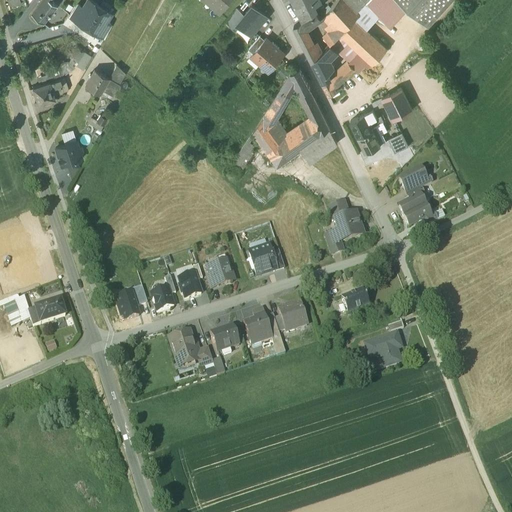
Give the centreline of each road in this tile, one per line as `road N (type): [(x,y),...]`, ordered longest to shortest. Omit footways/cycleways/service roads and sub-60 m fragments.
road 1 (residential): [(271,0),(395,248),(96,344)]
road 2 (unclassified): [(96,344),(0,53)]
road 3 (unclassified): [(153,511),(96,344)]
road 4 (track): [(501,511),(444,372)]
road 5 (unknown): [(367,187),(320,173),(234,190)]
road 6 (track): [(395,248),(444,372)]
road 7 (track): [(395,248),(511,200)]
